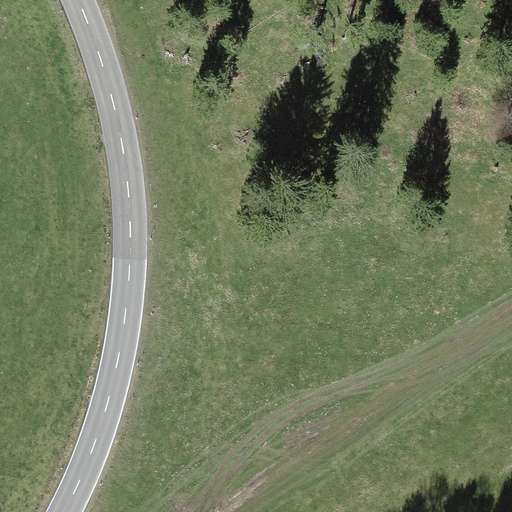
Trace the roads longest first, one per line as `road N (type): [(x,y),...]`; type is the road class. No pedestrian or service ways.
road 1 (tertiary): [(63,511),(105,410),(129,266),(116,116),(78,0)]
road 2 (track): [(219,511),(511,298)]
